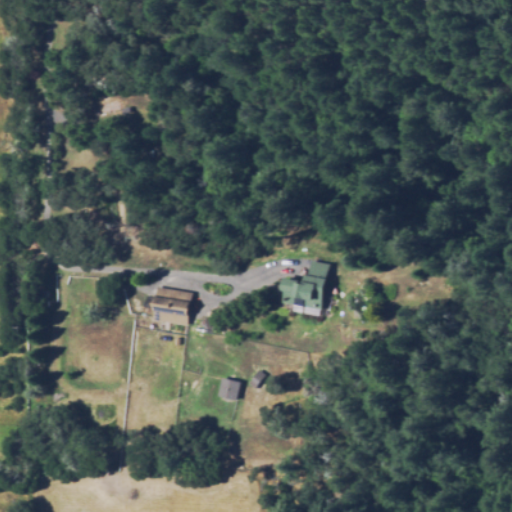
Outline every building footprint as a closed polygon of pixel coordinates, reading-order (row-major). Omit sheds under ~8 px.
[(321,316),(288,310),(290,303),(284,302),(286,291),(284,290),(286,278),(307,281),(308,274),(310,275),(312,260),(330,263),(321,316)] [(189,326),(153,319),(155,308),(150,307),(152,298),(156,298),(159,286),(196,293),(189,326)] [(98,365),(85,364),(85,355),(98,356),(98,365)] [(256,389),(250,384),(260,370),(267,374),(256,389)] [(238,400),(220,396),(223,378),(242,381),(238,400)] [(97,397),(84,396),(84,387),(97,388),(97,397)]
